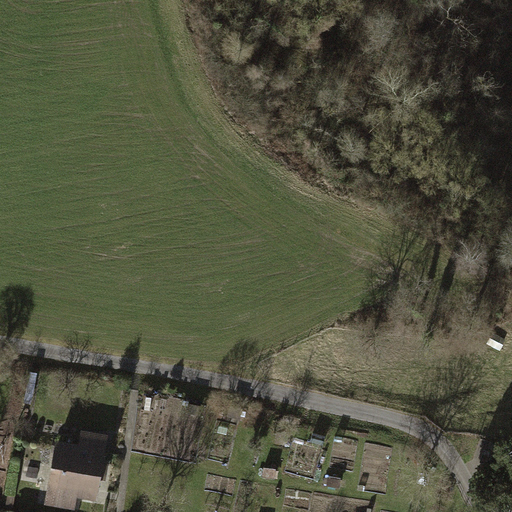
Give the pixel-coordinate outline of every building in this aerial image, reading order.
[(39,374),(32,372),(26,404),(33,405),(39,374)] [(154,399),(148,398),(146,410),(152,411),(154,399)] [(200,407),(191,405),(189,413),(199,415),(200,407)] [(58,440),(46,506),(77,511),(79,500),(97,503),(109,435),(82,430),(79,444),(58,440)] [(330,477),(328,487),(341,490),(343,479),(330,477)]
